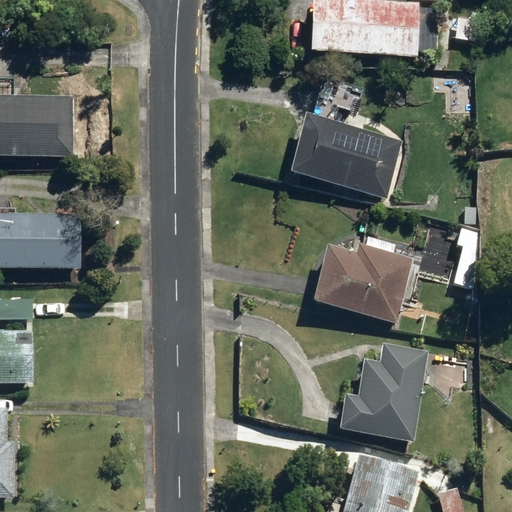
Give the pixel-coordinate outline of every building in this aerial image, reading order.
[(304,0),(303,54),(411,58),(413,3),(314,0),(304,0)] [(449,33),(469,39),(476,16),(457,10),(449,33)] [(283,56),(283,64),(295,65),(295,56),(283,56)] [(306,116),(331,121),(334,107),(341,109),(345,88),(313,82),(306,116)] [(0,98),(0,158),(68,158),(68,98),(0,98)] [(284,173),(382,199),(397,143),(300,117),(284,173)] [(449,222),(474,228),(475,225),(474,199),(457,195),(449,222)] [(0,217),(0,270),(75,270),(75,218),(0,217)] [(473,286),(478,234),(456,232),(455,248),(461,249),(459,272),(453,272),(452,285),(473,286)] [(306,303),(391,325),(408,262),(352,248),(350,254),(321,246),(306,303)] [(0,384),(25,384),(25,333),(0,333),(0,384)] [(332,433),(411,444),(423,353),(376,346),(373,364),(356,362),(351,399),(337,397),(332,433)] [(0,499),(8,500),(9,444),(1,444),(2,410),(0,409),(0,499)] [(337,511),(405,511),(416,473),(352,456),(337,511)] [(433,495),(438,511),(456,511),(450,490),(433,495)]
